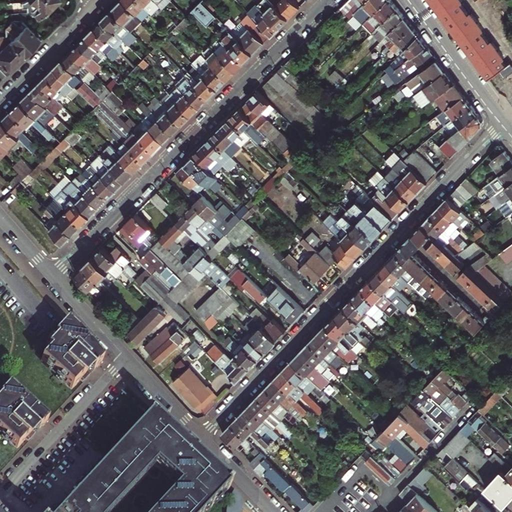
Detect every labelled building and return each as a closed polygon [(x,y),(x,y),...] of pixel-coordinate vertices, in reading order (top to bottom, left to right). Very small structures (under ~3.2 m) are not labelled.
[(30,0),(28,2),(36,10),(40,6),(45,0),(30,0)] [(41,21),(61,0),(45,0),(40,6),(42,8),(38,12),(42,16),(39,19),(41,21)] [(142,17),(137,13),(124,0),(121,0),(119,3),(114,8),(128,22),(130,20),(135,15),(139,19),(142,17)] [(146,4),(142,0),(124,0),(137,13),(146,4)] [(211,22),(220,13),(207,0),(202,0),(196,6),(211,22)] [(251,9),(260,18),(274,32),(281,24),(283,23),(260,0),(251,9)] [(260,0),(283,23),(285,21),(289,16),(291,14),(277,0),(260,0)] [(302,3),(298,0),(277,0),(291,14),(297,9),(302,3)] [(347,0),(342,5),(352,15),(353,14),(366,0),(347,0)] [(366,0),(353,14),(363,24),(386,0),(366,0)] [(398,2),(396,0),(386,0),(363,24),(372,33),(373,32),(400,5),(398,2)] [(465,0),(434,0),(440,7),(450,21),(460,13),(467,7),(463,2),(465,0)] [(381,41),(386,36),(407,14),(405,11),(400,5),(373,32),(375,34),(374,35),(381,41)] [(460,13),(450,21),(459,33),(470,49),(488,36),(484,30),(486,28),(475,13),(472,14),(467,7),(460,13)] [(133,27),(128,22),(114,8),(111,11),(106,16),(125,34),(126,33),(133,27)] [(254,24),(260,18),(251,9),(245,16),(254,24)] [(386,42),(391,47),(414,24),(412,21),(407,14),(386,36),(388,40),(386,42)] [(130,20),(134,24),(139,19),(135,15),(130,20)] [(125,34),(106,16),(103,19),(98,24),(118,43),(119,42),(121,44),(124,41),(134,52),(138,48),(129,39),(127,37),(129,35),(126,33),(125,34)] [(274,32),(260,18),(254,24),(245,16),(234,27),(256,50),(264,42),(274,32)] [(11,25),(34,47),(39,43),(42,39),(18,17),(11,25)] [(31,51),(34,47),(11,25),(8,22),(0,24),(0,28),(7,28),(15,37),(11,41),(26,55),(31,51)] [(118,43),(98,24),(95,27),(90,32),(104,46),(110,51),(111,50),(113,48),(118,43)] [(414,24),(391,47),(398,55),(420,32),(418,28),(414,24)] [(235,33),(232,30),(233,26),(225,35),(229,39),(235,33)] [(253,53),(256,50),(234,27),(233,26),(232,30),(235,33),(229,39),(231,42),(248,58),(253,53)] [(104,46),(90,32),(87,35),(83,40),(96,53),(105,62),(108,59),(100,50),(104,46)] [(406,75),(398,65),(428,42),(425,38),(420,32),(398,55),(385,68),(396,82),(406,75)] [(307,40),(317,50),(323,44),(313,34),(307,40)] [(493,42),(488,36),(470,49),(475,56),(482,65),(492,78),(509,65),(504,58),(507,56),(495,40),(493,42)] [(92,57),(96,53),(83,40),(79,43),(74,48),(93,67),(94,65),(97,68),(95,69),(97,71),(103,77),(108,73),(92,57)] [(307,40),(301,47),(311,57),(317,50),(307,40)] [(26,55),(11,41),(4,48),(19,63),(23,58),(26,55)] [(244,62),(248,58),(231,42),(222,51),(238,67),(244,62)] [(421,63),(436,52),(434,49),(428,42),(398,65),(406,75),(413,70),(410,66),(418,60),(421,63)] [(294,54),(304,64),(305,63),(311,57),(301,47),(295,52),(294,54)] [(0,51),(0,58),(3,61),(1,63),(5,66),(2,69),(7,75),(13,68),(19,63),(4,48),(0,51)] [(94,65),(93,67),(74,48),(71,51),(66,56),(85,75),(87,74),(88,76),(87,77),(89,79),(97,71),(95,69),(97,68),(94,65)] [(151,51),(148,54),(146,56),(142,60),(147,65),(156,57),(151,51)] [(235,71),(238,67),(222,51),(214,60),(214,61),(229,76),(235,71)] [(297,70),(304,64),(294,54),(287,60),(297,70)] [(226,79),(229,76),(214,61),(210,66),(199,55),(195,60),(196,62),(202,67),(220,86),(226,79)] [(85,75),(66,56),(63,60),(58,64),(77,84),(85,75)] [(406,80),(415,92),(447,68),(444,63),(439,56),(406,80)] [(142,60),(138,64),(133,69),(145,81),(154,72),(147,65),(142,60)] [(418,60),(410,66),(413,70),(421,63),(418,60)] [(196,73),(202,67),(196,62),(191,68),(196,73)] [(58,64),(55,68),(51,72),(70,92),(72,94),(80,86),(77,84),(58,64)] [(332,122),(299,90),(305,84),(286,66),(270,82),(321,132),(332,122)] [(217,89),(220,86),(202,67),(196,73),(191,68),(188,71),(211,95),(217,89)] [(329,76),(338,85),(345,78),(336,68),(329,76)] [(451,73),(447,68),(415,92),(424,105),(437,95),(456,79),(451,73)] [(208,98),(211,95),(188,71),(185,73),(189,76),(182,83),(202,104),(208,98)] [(70,92),(51,72),(47,76),(43,80),(59,97),(65,92),(68,94),(70,92)] [(116,87),(123,80),(118,75),(109,83),(114,88),(116,87)] [(98,105),(106,97),(100,90),(89,79),(81,87),(86,93),(98,105)] [(460,84),(456,79),(437,95),(446,107),(466,92),(460,84)] [(38,85),(34,89),(51,105),(57,111),(65,103),(62,100),(59,97),(43,80),(38,85)] [(114,88),(109,83),(108,82),(100,90),(106,97),(114,88)] [(176,89),(172,85),(170,88),(194,112),(199,107),(202,104),(182,83),(176,89)] [(163,88),(164,89),(159,95),(185,121),(191,115),(194,112),(170,88),(166,84),(163,88)] [(278,111),(280,109),(259,88),(256,91),(250,97),(268,115),(273,110),(276,113),(278,111)] [(51,105),(34,89),(31,92),(24,99),(40,116),(51,105)] [(59,97),(62,100),(68,94),(65,92),(59,97)] [(447,122),(450,120),(457,114),(473,101),(470,98),(466,92),(446,107),(437,114),(445,124),(447,122)] [(96,106),(98,105),(86,93),(78,100),(90,112),(96,106)] [(182,124),(185,121),(159,95),(154,99),(156,101),(151,105),(176,130),(182,124)] [(106,97),(98,105),(96,106),(121,132),(126,136),(136,127),(106,97)] [(268,115),(250,97),(247,100),(241,106),(264,128),(285,149),(290,145),(294,140),(268,115)] [(57,133),(40,116),(24,99),(20,103),(15,108),(30,124),(31,125),(36,120),(53,137),(57,133)] [(453,128),(455,131),(479,110),(477,107),(473,101),(457,114),(450,120),(454,125),(452,127),(453,128)] [(151,114),(158,121),(154,125),(167,139),(173,133),(176,130),(151,105),(150,104),(145,109),(151,114)] [(264,128),(241,106),(238,109),(232,115),(253,134),(259,128),(261,130),(264,128)] [(30,124),(15,108),(10,113),(5,118),(20,133),(24,129),(30,124)] [(484,122),(484,117),(479,110),(455,131),(450,135),(461,146),(484,122)] [(68,135),(74,128),(59,114),(53,120),(67,135),(68,135)] [(154,125),(158,121),(151,114),(147,118),(154,125)] [(253,134),(232,115),(230,117),(224,124),(245,144),(254,135),(253,134)] [(20,133),(5,118),(2,121),(0,123),(0,130),(13,144),(22,135),(20,133)] [(163,143),(167,139),(154,125),(147,118),(137,128),(157,149),(163,143)] [(235,155),(245,144),(224,124),(222,125),(220,128),(213,134),(235,155)] [(74,128),(68,135),(73,140),(82,131),(77,126),(74,128)] [(157,149),(137,128),(128,138),(148,158),(154,152),(157,149)] [(39,144),(24,129),(20,133),(22,135),(35,148),(39,144)] [(15,146),(13,144),(0,130),(0,148),(6,154),(15,146)] [(144,162),(148,158),(128,138),(126,136),(121,132),(118,135),(125,142),(119,149),(138,168),(144,162)] [(226,164),(235,155),(213,134),(210,137),(205,142),(226,164)] [(63,139),(58,144),(63,149),(73,140),(68,135),(67,135),(63,139)] [(450,135),(449,136),(441,145),(452,156),(461,146),(450,135)] [(226,164),(205,142),(202,145),(196,151),(212,167),(217,173),(226,164)] [(54,148),(50,153),(55,158),(63,149),(58,144),(54,148)] [(298,158),(301,156),(290,145),(285,149),(293,157),(297,160),(298,158)] [(416,147),(405,156),(409,160),(411,162),(430,179),(435,174),(439,169),(416,147)] [(110,155),(108,153),(106,155),(128,177),(135,171),(138,168),(119,149),(118,148),(110,155)] [(511,154),(507,148),(492,159),(502,172),(511,164),(511,154)] [(390,159),(396,165),(420,189),(427,183),(430,179),(411,162),(409,160),(405,156),(399,150),(390,159)] [(203,177),(212,167),(196,151),(193,154),(190,157),(187,161),(203,177)] [(103,152),(94,161),(99,167),(119,186),(125,180),(128,177),(106,155),(103,152)] [(45,158),(41,162),(46,167),(55,158),(50,153),(45,158)] [(32,171),(36,167),(25,157),(19,163),(29,173),(32,171)] [(288,169),(289,167),(297,160),(293,157),(284,165),(288,169)] [(208,182),(203,177),(187,161),(183,164),(180,168),(202,189),(208,182)] [(36,167),(32,171),(37,176),(39,177),(48,168),(46,167),(41,162),(36,167)] [(278,166),(280,168),(275,174),(279,178),(280,177),(288,169),(284,165),(282,163),(278,166)] [(511,164),(502,172),(482,187),(481,187),(488,197),(492,194),(511,178),(511,164)] [(418,191),(420,189),(396,165),(387,174),(411,198),(418,191)] [(116,189),(119,186),(99,167),(90,176),(110,196),(116,189)] [(385,189),(389,193),(390,194),(403,207),(408,201),(411,198),(387,174),(380,168),(372,176),(385,189)] [(79,176),(82,180),(88,174),(84,170),(79,176)] [(37,176),(32,171),(29,173),(23,179),(28,184),(37,176)] [(97,208),(101,204),(74,176),(69,172),(60,181),(93,213),(97,208)] [(74,176),(101,204),(106,200),(110,196),(90,176),(88,174),(82,180),(79,176),(76,174),(74,176)] [(482,187),(469,175),(458,186),(470,196),(471,195),(482,187)] [(497,200),(501,197),(504,201),(511,194),(511,178),(492,194),(497,200)] [(28,184),(23,179),(15,189),(21,195),(30,186),(28,184)] [(51,189),(63,201),(84,222),(89,217),(93,213),(60,181),(51,189)] [(163,206),(173,197),(161,186),(158,190),(152,195),(163,206)] [(458,186),(451,194),(462,204),(470,196),(458,186)] [(390,194),(389,193),(385,189),(381,193),(386,198),(390,194)] [(401,209),(403,207),(390,194),(386,198),(381,193),(379,190),(374,195),(394,216),(401,209)] [(210,217),(226,233),(230,228),(242,216),(237,211),(231,219),(227,215),(234,208),(226,200),(219,207),(204,192),(200,197),(195,202),(210,217)] [(260,197),(256,193),(247,202),(251,207),(257,200),(260,197)] [(455,217),(456,216),(465,224),(467,222),(465,219),(471,213),(462,204),(451,194),(447,197),(443,202),(449,209),(449,210),(455,217)] [(374,195),(365,204),(386,225),(394,216),(374,195)] [(80,225),(84,222),(63,201),(58,205),(53,199),(48,205),(75,231),(78,228),(80,225)] [(359,199),(350,208),(377,234),(382,229),(386,225),(365,204),(359,199)] [(243,215),(247,218),(261,204),(257,200),(251,207),(243,215)] [(222,236),(226,233),(210,217),(195,202),(191,205),(186,211),(201,226),(203,224),(206,227),(211,232),(214,228),(222,236)] [(251,207),(247,202),(237,211),(242,216),(243,215),(251,207)] [(455,217),(449,210),(449,209),(443,202),(438,207),(434,211),(454,231),(460,225),(462,227),(465,224),(456,216),(455,217)] [(71,234),(75,231),(48,205),(45,208),(52,216),(47,221),(65,240),(71,234)] [(343,219),(346,222),(368,244),(373,238),(377,234),(350,208),(346,212),(341,207),(336,212),(340,217),(343,219)] [(127,220),(142,235),(152,226),(136,211),(133,214),(127,220)] [(186,211),(177,219),(185,227),(188,231),(201,243),(202,244),(209,250),(215,243),(218,241),(212,235),(213,234),(211,232),(206,227),(203,224),(201,226),(186,211)] [(464,247),(467,245),(457,234),(454,231),(434,211),(429,216),(425,221),(440,235),(446,241),(452,235),(464,247)] [(478,220),(483,224),(488,229),(498,222),(488,212),(478,220)] [(471,213),(465,219),(467,222),(473,215),(471,213)] [(247,218),(243,215),(242,216),(230,228),(226,233),(240,246),(249,236),(257,228),(247,218)] [(168,228),(161,236),(162,236),(169,243),(192,267),(198,261),(206,253),(209,250),(202,244),(201,243),(197,248),(195,246),(193,249),(194,250),(190,255),(180,247),(182,245),(179,241),(175,237),(185,227),(177,219),(168,228)] [(142,235),(127,220),(124,223),(122,226),(140,245),(146,240),(142,235)] [(428,241),(431,244),(440,235),(425,221),(421,225),(415,231),(427,243),(428,241)] [(368,244),(346,222),(340,228),(346,234),(343,237),(346,240),(359,253),(365,247),(368,244)] [(483,224),(474,233),(478,237),(488,229),(483,224)] [(511,242),(511,224),(486,244),(491,249),(497,254),(503,249),(511,242)] [(454,231),(457,234),(461,231),(463,228),(462,227),(460,225),(454,231)] [(175,237),(179,241),(188,231),(185,227),(175,237)] [(343,237),(346,234),(340,228),(337,231),(343,237)] [(408,239),(417,248),(419,250),(423,246),(427,243),(415,231),(411,235),(408,239)] [(457,234),(467,245),(472,242),(461,231),(457,234)] [(440,235),(431,244),(436,249),(440,253),(449,244),(446,241),(440,235)] [(169,243),(162,236),(152,246),(182,277),(187,273),(192,267),(169,243)] [(317,250),(318,249),(305,236),(301,240),(314,253),(303,264),(290,251),(286,256),(302,270),(304,268),(316,280),(324,272),(332,264),(317,250)] [(398,249),(407,258),(416,249),(417,248),(408,239),(404,243),(398,249)] [(327,245),(321,251),(333,262),(340,255),(348,264),(354,259),(359,253),(346,240),(334,252),(327,245)] [(511,242),(503,249),(509,259),(511,257),(511,242)] [(120,271),(126,266),(111,251),(104,243),(101,247),(95,252),(119,277),(122,274),(120,271)] [(221,249),(215,243),(209,250),(206,253),(212,258),(221,249)] [(131,257),(119,244),(116,246),(111,251),(126,266),(132,273),(137,269),(128,260),(131,257)] [(457,252),(449,244),(440,253),(445,257),(449,261),(457,252)] [(152,246),(141,256),(149,264),(154,270),(172,288),(173,287),(178,282),(182,277),(152,246)] [(416,249),(407,258),(416,267),(425,258),(420,254),(418,252),(419,250),(417,248),(416,249)] [(407,258),(398,249),(393,254),(389,258),(403,272),(410,279),(419,270),(416,267),(407,258)] [(491,249),(470,264),(476,269),(487,261),(497,254),(491,249)] [(119,277),(95,252),(90,257),(87,261),(110,286),(119,277)] [(457,252),(449,261),(454,266),(459,270),(467,261),(457,252)] [(212,258),(206,253),(198,261),(208,271),(220,282),(222,284),(224,286),(232,277),(228,274),(212,258)] [(410,279),(403,272),(389,258),(385,263),(380,267),(394,281),(401,288),(410,279)] [(419,270),(423,273),(425,275),(433,267),(429,263),(425,258),(416,267),(419,270)] [(128,305),(110,286),(87,261),(82,265),(78,270),(99,294),(103,289),(123,310),(128,305)] [(192,267),(202,277),(208,271),(198,261),(192,267)] [(507,299),(511,293),(511,285),(487,261),(476,269),(480,273),(488,281),(497,290),(507,299)] [(265,296),(268,293),(244,270),(237,264),(228,274),(232,277),(244,289),(247,285),(262,300),(265,296)] [(476,269),(470,264),(461,274),(466,279),(470,283),(480,273),(476,269)] [(154,270),(152,272),(147,266),(136,277),(159,301),(160,300),(168,292),(172,288),(154,270)] [(187,273),(197,282),(202,277),(192,267),(187,273)] [(394,281),(380,267),(377,271),(371,276),(400,305),(406,299),(410,303),(413,299),(401,288),(394,281)] [(434,284),(443,275),(438,271),(433,267),(425,275),(434,284)] [(418,277),(423,273),(419,270),(410,279),(411,280),(414,282),(418,277)] [(182,277),(192,287),(197,282),(187,273),(182,277)] [(427,295),(436,286),(434,284),(425,275),(423,273),(418,277),(414,282),(424,293),(426,294),(427,295)] [(488,281),(480,273),(470,283),(475,288),(479,291),(488,281)] [(447,279),(443,275),(434,284),(436,286),(443,293),(451,284),(447,279)] [(392,314),(400,305),(371,276),(365,283),(363,285),(389,311),(392,314)] [(178,282),(188,291),(192,287),(182,277),(178,282)] [(497,290),(488,281),(479,291),(484,296),(488,300),(497,290)] [(173,287),(182,296),(188,291),(178,282),(173,287)] [(224,286),(222,284),(217,289),(226,298),(231,293),(224,286)] [(303,312),(306,309),(280,284),(270,295),(296,319),(303,312)] [(456,288),(451,284),(443,293),(452,302),(461,292),(456,288)] [(383,316),(389,311),(363,285),(359,289),(354,295),(370,310),(377,317),(383,322),(386,319),(383,316)] [(168,292),(178,301),(182,296),(173,287),(172,288),(168,292)] [(221,303),(226,298),(217,289),(212,294),(221,303)] [(507,299),(497,290),(488,300),(491,304),(492,305),(495,307),(493,309),(490,312),(492,314),(507,299)] [(178,301),(168,292),(160,300),(182,320),(189,312),(178,301)] [(461,292),(452,302),(461,310),(470,301),(465,297),(461,292)] [(240,302),(231,293),(226,298),(221,303),(216,308),(213,311),(223,321),(236,308),(235,308),(240,302)] [(221,303),(212,294),(207,299),(216,308),(221,303)] [(350,298),(346,303),(362,319),(365,316),(370,310),(354,295),(350,298)] [(216,308),(207,299),(202,304),(211,313),(213,311),(216,308)] [(470,319),(479,310),(475,306),(470,301),(461,310),(466,315),(470,319)] [(165,308),(158,302),(150,310),(142,319),(131,329),(134,333),(138,336),(165,308)] [(362,327),(366,323),(362,319),(346,303),(342,307),(337,312),(361,336),(370,344),(374,339),(366,332),(364,334),(363,332),(362,327)] [(204,320),(211,313),(202,304),(198,309),(204,320)] [(255,315),(259,319),(267,310),(260,304),(252,313),(255,315)] [(267,310),(259,319),(266,326),(278,338),(283,333),(285,331),(287,329),(267,310)] [(385,325),(383,322),(377,317),(370,310),(365,316),(375,325),(376,324),(381,329),(385,325)] [(483,313),(479,310),(470,319),(479,328),(490,316),(488,314),(486,316),(483,313)] [(142,319),(135,311),(124,322),(131,329),(142,319)] [(356,341),(357,341),(361,336),(337,312),(334,316),(328,322),(352,345),(356,341)] [(255,315),(246,325),(255,333),(269,347),(274,342),(278,338),(266,326),(259,319),(255,315)] [(174,318),(165,327),(163,325),(158,330),(146,342),(154,350),(172,334),(169,331),(178,322),(174,318)] [(360,352),(352,345),(328,322),(324,326),(320,330),(334,344),(341,351),(349,359),(353,355),(355,357),(360,352)] [(187,335),(180,327),(173,333),(174,335),(154,353),(157,356),(161,360),(187,335)] [(334,344),(320,330),(317,334),(311,340),(332,360),(339,353),(341,355),(339,357),(345,363),(349,359),(341,351),(334,344)] [(57,334),(37,355),(42,359),(33,369),(65,399),(75,390),(76,391),(94,372),(105,360),(77,333),(67,344),(57,334)] [(205,338),(213,346),(209,350),(239,379),(245,373),(248,370),(233,355),(210,333),(205,338)] [(255,333),(245,342),(260,357),(265,352),(269,347),(255,333)] [(237,351),(252,366),(256,362),(260,357),(245,342),(242,345),(234,338),(228,343),(237,351)] [(334,362),(332,360),(311,340),(308,343),(302,349),(324,370),(330,363),(337,370),(339,368),(334,362)] [(200,352),(205,347),(201,343),(195,348),(200,352)] [(328,379),(331,377),(324,370),(302,349),(298,353),(294,358),(315,379),(321,372),(328,379)] [(237,351),(233,355),(248,370),(252,366),(237,351)] [(332,360),(334,362),(339,357),(341,355),(339,353),(332,360)] [(328,396),(330,394),(315,379),(294,358),(290,361),(285,367),(299,380),(304,376),(312,383),(313,382),(315,384),(314,385),(320,392),(322,390),(328,396)] [(188,367),(177,377),(200,403),(214,390),(218,387),(212,381),(211,382),(193,362),(188,367)] [(324,370),(331,377),(337,370),(330,363),(324,370)] [(454,388),(446,380),(453,373),(445,365),(432,378),(462,406),(467,401),(474,393),(461,380),(454,388)] [(307,388),(299,380),(285,367),(282,370),(276,376),(291,389),(295,385),(302,392),(304,390),(323,409),(325,406),(307,388)] [(311,410),(298,397),(291,389),(276,376),(273,379),(268,385),(282,399),(288,405),(289,406),(294,401),(308,414),(311,410)] [(299,380),(307,388),(312,383),(304,376),(299,380)] [(458,411),(462,406),(432,378),(425,386),(433,393),(433,394),(434,396),(454,415),(458,411)] [(259,394),(273,408),(282,399),(268,385),(264,389),(259,394)] [(295,385),(291,389),(298,397),(302,392),(295,385)] [(448,421),(454,415),(434,396),(433,394),(433,393),(425,386),(424,385),(413,397),(426,409),(441,424),(444,426),(448,421)] [(0,448),(9,456),(18,446),(21,449),(37,432),(40,429),(1,394),(0,394),(0,448)] [(279,414),(273,408),(259,394),(255,399),(251,403),(265,417),(270,411),(285,426),(288,423),(279,414)] [(409,400),(406,397),(397,406),(401,409),(409,401),(409,400)] [(273,408),(279,414),(288,405),(282,399),(273,408)] [(444,426),(441,424),(426,409),(422,413),(409,401),(401,409),(402,411),(411,419),(416,424),(430,437),(432,439),(437,434),(444,426)] [(251,403),(246,407),(242,412),(263,433),(268,428),(278,438),(282,434),(265,417),(251,403)] [(202,511),(226,487),(227,486),(200,462),(193,455),(160,424),(164,420),(148,406),(144,410),(148,413),(55,511),(202,511)] [(484,412),(479,407),(472,415),(469,418),(474,423),(484,412)] [(404,425),(411,419),(402,411),(388,425),(397,433),(404,425)] [(271,441),(263,433),(242,412),(238,416),(234,421),(248,434),(252,430),(256,434),(267,445),(271,441)] [(432,439),(430,437),(416,424),(411,419),(404,425),(408,429),(424,443),(426,445),(427,444),(432,439)] [(251,438),(248,434),(234,421),(230,425),(224,431),(242,448),(247,443),(250,446),(252,444),(254,446),(252,448),(257,453),(262,449),(251,438)] [(511,445),(486,422),(480,429),(504,452),(511,445)] [(400,437),(397,433),(388,425),(373,442),(381,450),(389,442),(401,454),(394,462),(403,471),(410,463),(418,454),(417,453),(412,448),(406,442),(400,437)] [(397,433),(400,437),(404,433),(408,429),(404,425),(397,433)] [(443,446),(453,456),(471,438),(460,428),(453,435),(443,446)] [(248,434),(251,438),(256,434),(252,430),(248,434)] [(370,441),(359,431),(355,435),(366,446),(370,441)] [(377,457),(366,446),(361,451),(393,481),(397,476),(377,457)] [(257,453),(253,458),(266,471),(268,469),(286,487),(287,486),(293,480),(262,449),(257,453)] [(502,456),(496,450),(490,456),(496,462),(502,456)] [(403,471),(394,462),(383,452),(377,457),(397,476),(403,471)] [(431,468),(439,459),(435,454),(427,463),(426,463),(431,468)] [(471,472),(453,456),(445,464),(462,481),(467,476),(471,472)] [(511,465),(502,456),(496,462),(503,468),(511,477),(511,465)] [(263,473),(266,471),(253,458),(251,461),(263,473)] [(431,468),(426,463),(417,474),(423,479),(432,469),(431,468)] [(485,486),(495,495),(505,505),(511,497),(511,477),(503,468),(485,486)] [(423,479),(417,474),(409,482),(419,492),(423,487),(427,484),(422,480),(423,479)] [(314,500),(293,480),(287,486),(304,503),(302,506),(305,509),(314,500)] [(439,511),(419,492),(409,482),(402,490),(400,491),(412,503),(421,511),(439,511)] [(238,496),(234,491),(233,494),(231,497),(229,501),(228,504),(227,508),(226,511),(240,511),(239,502),(238,496)] [(508,509),(491,493),(487,498),(502,511),(505,511),(506,511),(508,509)] [(494,511),(478,497),(472,503),(469,500),(466,502),(475,511),(494,511)] [(465,511),(475,511),(466,502),(465,501),(461,505),(466,510),(465,511)] [(421,511),(412,503),(404,511),(421,511)]
